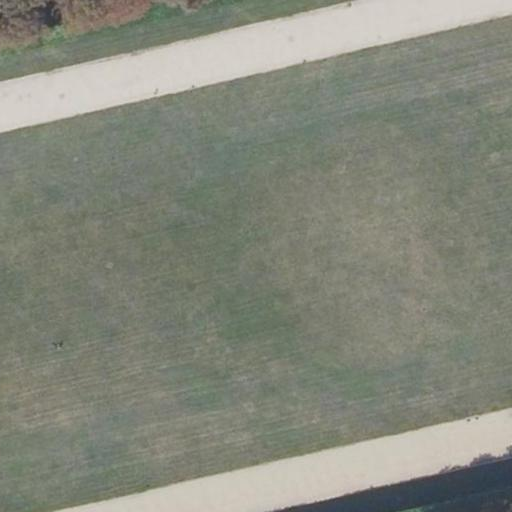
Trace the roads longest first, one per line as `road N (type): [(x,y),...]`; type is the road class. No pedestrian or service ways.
road 1 (track): [(0,104),(450,0)]
road 2 (track): [(180,511),(511,437)]
